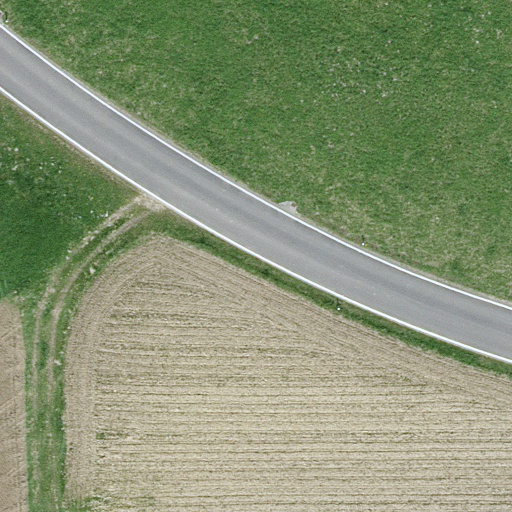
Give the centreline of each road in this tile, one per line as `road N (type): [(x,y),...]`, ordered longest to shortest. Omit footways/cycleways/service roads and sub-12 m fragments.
road 1 (tertiary): [(0,56),(117,144),(280,241),(511,335)]
road 2 (track): [(189,189),(49,299),(57,511)]
